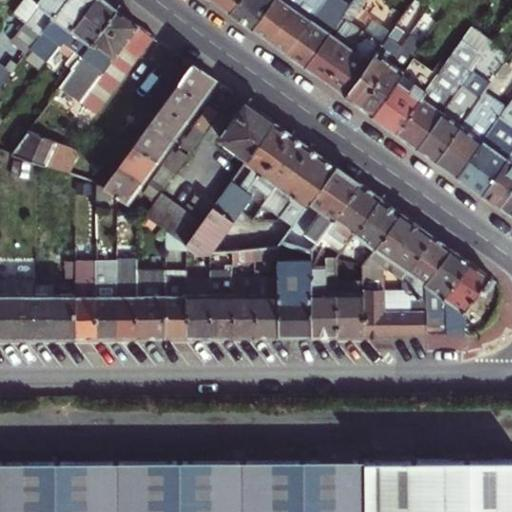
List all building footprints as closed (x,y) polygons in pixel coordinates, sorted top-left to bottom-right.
[(0,84),(45,25),(64,0),(18,0),(13,8),(27,19),(0,54),(0,84)] [(68,31),(91,0),(64,0),(45,25),(62,38),(68,31)] [(87,46),(119,5),(111,0),(91,0),(68,31),(87,46)] [(217,0),(228,8),(234,0),(217,0)] [(234,0),(228,8),(238,15),(249,24),(266,0),(234,0)] [(266,0),(249,24),(267,37),(285,50),(320,0),(266,0)] [(320,0),(285,50),(295,57),(303,64),(348,0),(320,0)] [(348,0),(303,64),(314,72),(323,78),(362,25),(352,17),(363,0),(348,0)] [(87,46),(82,53),(104,71),(141,22),(130,14),(119,5),(87,46)] [(425,86),(393,129),(404,137),(415,144),(472,66),(493,36),(473,21),(425,86)] [(382,39),(343,93),(351,99),(356,102),(398,44),(392,39),(401,27),(394,22),(382,39)] [(362,25),(323,78),(333,85),(343,93),(382,39),(362,25)] [(398,44),(356,102),(363,107),(369,111),(401,68),(420,41),(407,31),(398,44)] [(191,59),(177,79),(200,96),(208,85),(215,76),(191,59)] [(489,78),(431,156),(444,165),(454,173),(506,101),(494,92),(510,70),(501,63),(489,78)] [(472,66),(415,144),(423,150),(431,156),(489,78),(472,66)] [(401,68),(369,111),(382,121),(393,129),(425,86),(401,68)] [(177,79),(163,99),(185,116),(193,105),(200,96),(177,79)] [(232,89),(226,84),(216,97),(223,102),(232,89)] [(511,93),(506,101),(454,173),(467,182),(479,191),(511,145),(511,93)] [(246,155),(272,118),(256,107),(244,98),(217,134),(246,155)] [(163,99),(148,119),(171,136),(178,127),(185,116),(163,99)] [(194,123),(204,129),(218,109),(209,102),(194,123)] [(259,170),(288,130),(281,125),(272,118),(246,155),(243,159),(256,168),(259,170)] [(148,119),(134,139),(156,156),(163,146),(171,136),(148,119)] [(179,143),(189,150),(204,129),(194,123),(179,143)] [(30,127),(12,151),(47,162),(57,138),(30,127)] [(285,170),(305,143),(296,136),(288,130),(259,170),(256,168),(246,182),(240,178),(235,185),(228,180),(211,203),(231,218),(248,195),(256,200),(261,193),(265,196),(285,170)] [(134,139),(120,160),(142,176),(148,167),(156,156),(134,139)] [(165,163),(174,169),(189,150),(179,143),(165,163)] [(280,238),(333,163),(315,150),(305,143),(285,170),(265,196),(261,193),(256,200),(278,216),(256,246),(277,245),(277,242),(280,238)] [(511,145),(479,191),(489,198),(497,204),(511,182),(511,145)] [(120,160),(105,181),(127,197),(134,187),(142,176),(120,160)] [(149,182),(160,189),(174,169),(165,163),(164,162),(149,182)] [(308,246),(314,238),(356,180),(346,172),(333,163),(280,238),(292,242),(308,246)] [(337,252),(377,195),(367,187),(356,180),(314,238),(337,252)] [(511,182),(497,204),(507,211),(511,214),(511,182)] [(145,210),(185,239),(200,218),(160,189),(145,210)] [(375,243),(398,209),(387,202),(377,195),(337,252),(335,254),(335,257),(335,267),(340,267),(341,256),(345,254),(351,258),(360,262),(375,243)] [(214,241),(231,218),(211,203),(200,218),(185,239),(200,250),(218,248),(214,241)] [(407,266),(431,233),(414,221),(398,209),(375,243),(407,266)] [(423,279),(448,246),(439,239),(431,233),(407,266),(401,275),(401,290),(407,295),(423,293),(423,279)] [(292,332),(309,332),(309,265),(309,256),(292,256),(292,242),(280,238),(277,242),(277,245),(277,277),(277,332),(292,332)] [(443,295),(468,259),(459,254),(448,246),(423,279),(423,293),(424,308),(424,330),(443,330),(443,295)] [(321,332),(336,331),(336,290),(335,267),(335,257),(324,257),(324,265),(309,265),(309,332),(321,332)] [(126,333),(138,333),(138,297),(137,258),(116,258),(116,259),(115,333),(126,333)] [(106,333),(115,333),(116,259),(96,259),(96,260),(96,333),(106,333)] [(443,330),(463,330),(463,308),(487,274),(478,267),(468,259),(443,295),(443,330)] [(88,333),(96,333),(96,260),(75,260),(75,291),(75,333),(88,333)] [(220,332),(232,332),(232,277),(232,267),(208,266),(208,277),(209,332),(220,332)] [(151,333),(165,333),(165,276),(146,277),(146,297),(138,297),(138,333),(151,333)] [(175,333),(186,333),(185,277),(165,276),(165,333),(175,333)] [(241,332),(254,332),(253,276),(232,277),(232,332),(241,332)] [(266,332),(277,332),(277,277),(253,276),(254,332),(266,332)] [(349,331),(362,331),(361,290),(360,276),(346,276),(346,289),(336,290),(336,331),(349,331)] [(196,332),(209,332),(208,277),(185,277),(186,333),(196,332)] [(0,333),(30,333),(75,333),(75,291),(0,290),(0,333)] [(394,331),(424,330),(424,308),(382,309),(382,290),(361,290),(362,331),(394,331)] [(0,511),(511,511),(511,457),(0,458),(0,511)]
